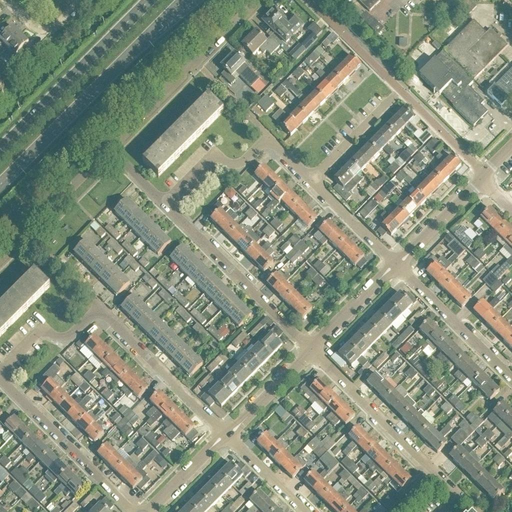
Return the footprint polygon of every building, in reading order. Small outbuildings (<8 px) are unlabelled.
[(340,0),(348,8),(349,7),(348,6),(353,0),(355,0),(370,14),(380,3),(379,3),(376,0),(340,0)] [(459,9),(468,17),(476,9),(468,0),(459,9)] [(288,24),(287,23),(288,23),(275,10),(268,16),(292,39),(303,27),(294,18),(288,24)] [(360,19),(366,25),(371,20),(365,14),(360,19)] [(262,22),(276,35),(286,44),(292,39),(268,16),(262,22)] [(372,19),(367,25),(378,36),(384,31),(372,19)] [(444,53),(474,82),(508,48),(491,31),(486,35),(474,23),(444,53)] [(314,25),(308,31),(317,40),(322,34),(314,25)] [(0,48),(3,45),(7,50),(21,37),(13,29),(3,39),(0,36),(0,48)] [(317,40),(308,31),(304,35),(313,45),(317,40)] [(256,34),(242,48),(253,58),(260,51),(264,55),(266,53),(271,58),(280,48),(272,41),(266,47),(265,45),(266,44),(256,34)] [(21,37),(7,50),(12,55),(6,60),(16,70),(28,58),(25,55),(26,53),(23,50),(29,45),(21,37)] [(327,41),(333,46),(336,43),(331,37),(327,41)] [(440,49),(435,44),(432,47),(437,52),(440,49)] [(289,56),(295,63),(306,53),(299,46),(289,56)] [(316,52),(313,55),(319,61),(322,58),(316,52)] [(419,78),(435,94),(436,93),(440,97),(442,95),(454,107),(453,108),(474,129),(487,115),(489,116),(481,108),(484,105),(469,89),(474,84),(443,53),(419,78)] [(232,79),(236,75),(251,90),(260,81),(244,66),(245,65),(235,55),(221,69),(224,71),(219,76),(229,86),(234,81),(232,79)] [(319,61),(313,55),(310,59),(316,64),(319,61)] [(352,58),(343,67),(352,77),(361,68),(352,58)] [(343,67),(334,76),(343,85),(352,77),(343,67)] [(299,70),(296,73),(301,79),(305,75),(299,70)] [(511,70),(494,88),(508,103),(511,99),(511,70)] [(301,79),(296,73),(292,76),(298,82),(301,79)] [(319,79),(321,81),(334,94),(343,85),(334,76),(329,81),(323,75),(319,79)] [(321,89),(316,94),(326,103),(334,94),(321,81),(317,85),(321,89)] [(281,87),(278,91),(284,96),(287,93),(281,87)] [(284,96),(278,91),(275,94),(281,100),(284,96)] [(316,94),(308,102),(317,112),(326,103),(316,94)] [(258,106),(266,114),(275,106),(266,97),(258,106)] [(304,107),(299,111),(308,121),(317,112),(308,102),(302,97),(298,101),(304,107)] [(143,164),(158,180),(224,114),(208,98),(143,164)] [(283,109),(274,118),(279,122),(288,114),(283,109)] [(299,111),(290,120),(300,129),(308,121),(299,111)] [(405,111),(396,120),(405,129),(414,138),(418,133),(413,129),(420,122),(416,118),(414,120),(405,111)] [(290,120),(286,116),(277,125),(291,138),(300,129),(290,120)] [(396,120),(387,129),(396,138),(405,129),(396,120)] [(387,129),(378,137),(387,147),(396,138),(387,129)] [(417,141),(423,147),(432,138),(426,132),(417,141)] [(378,137),(369,146),(379,156),(383,151),(391,158),(395,154),(387,147),(378,137)] [(426,149),(433,156),(438,150),(437,149),(440,146),(434,140),(426,149)] [(404,146),(408,150),(414,156),(417,153),(412,147),(408,142),(404,146)] [(369,146),(361,155),(370,164),(379,156),(369,146)] [(414,156),(408,150),(405,153),(411,159),(414,156)] [(361,155),(352,164),(361,173),(370,164),(361,155)] [(420,155),(416,158),(425,166),(428,164),(425,161),(425,160),(420,155)] [(440,164),(452,176),(461,167),(452,158),(451,158),(452,158),(447,163),(440,156),(436,160),(439,162),(441,164),(440,164)] [(425,166),(416,158),(413,161),(422,170),(425,166)] [(439,171),(434,176),(444,185),(452,176),(440,164),(441,164),(439,162),(434,167),(439,171)] [(352,164),(343,173),(358,187),(362,183),(357,178),(361,173),(352,164)] [(394,165),(391,168),(397,174),(400,170),(394,165)] [(255,178),(264,186),(273,177),(264,168),(255,177),(255,178)] [(397,174),(391,168),(388,171),(394,177),(397,174)] [(402,172),(399,176),(404,181),(408,185),(414,179),(404,170),(402,172)] [(358,187),(343,173),(334,182),(345,193),(340,198),(346,204),(351,198),(349,196),(358,187)] [(404,181),(399,176),(396,179),(401,184),(404,181)] [(426,184),(425,185),(435,194),(444,185),(434,176),(429,180),(425,176),(421,180),(426,184)] [(264,186),(272,195),(282,186),(273,177),(264,186)] [(377,182),(374,185),(379,191),(382,188),(377,182)] [(379,191),(374,185),(365,194),(370,200),(379,191)] [(425,185),(417,193),(426,203),(435,194),(425,185)] [(271,214),(281,204),(290,195),(282,186),(272,195),(273,195),(268,200),(272,204),(267,210),(271,214)] [(244,188),(238,194),(242,197),(247,191),(244,188)] [(385,190),(381,193),(387,199),(390,196),(385,190)] [(387,199),(381,193),(378,196),(384,202),(387,199)] [(408,194),(404,198),(417,211),(426,203),(417,193),(412,198),(408,194)] [(281,204),(290,213),(299,203),(290,195),(281,204)] [(404,206),(399,211),(409,220),(417,211),(404,198),(400,202),(404,206)] [(115,214),(124,223),(136,210),(127,202),(125,204),(115,214)] [(253,208),(256,211),(262,206),(259,203),(253,208)] [(290,213),(299,221),(308,212),(299,203),(290,213)] [(211,222),(220,230),(235,215),(230,211),(225,217),(220,212),(224,209),(219,204),(211,213),(215,217),(211,222)] [(364,211),(369,217),(373,213),(367,208),(364,211)] [(124,223),(132,231),(145,219),(136,210),(124,223)] [(245,216),(248,219),(254,214),(251,210),(245,216)] [(399,211),(391,220),(400,229),(409,220),(399,211)] [(489,229),(499,220),(490,211),(478,223),(483,227),(481,230),(485,234),(489,229)] [(308,212),(299,221),(307,230),(308,230),(317,221),(308,212)] [(254,214),(248,219),(252,222),(257,217),(254,214)] [(400,229),(391,220),(385,214),(381,218),(386,224),(382,229),(391,238),(400,229)] [(220,230),(229,239),(238,230),(233,225),(238,219),(235,215),(220,230)] [(132,231),(141,240),(153,227),(145,219),(132,231)] [(271,226),(274,229),(279,223),(276,220),(271,226)] [(489,229),(498,238),(508,228),(499,220),(489,229)] [(279,223),(274,229),(277,232),(283,226),(279,223)] [(328,242),(338,233),(329,224),(314,239),(323,248),(328,242)] [(105,231),(111,236),(115,232),(109,226),(105,231)] [(241,226),(238,230),(229,239),(237,248),(252,234),(253,232),(249,228),(246,231),(241,226)] [(141,240),(149,248),(162,236),(153,227),(141,240)] [(263,234),(266,237),(272,231),(268,228),(263,234)] [(498,238),(507,246),(511,241),(511,232),(508,228),(498,238)] [(96,234),(101,240),(106,235),(100,230),(96,234)] [(478,240),(485,234),(481,230),(478,232),(474,236),(476,238),(478,240)] [(272,231),(266,237),(269,240),(275,234),(272,231)] [(454,237),(459,242),(468,251),(474,245),(460,231),(454,237)] [(115,232),(111,236),(116,242),(121,237),(115,232)] [(328,242),(337,251),(346,242),(338,233),(328,242)] [(246,257),(255,247),(260,242),(252,234),(237,248),(246,257)] [(162,236),(149,248),(158,257),(170,245),(170,244),(162,236)] [(449,247),(447,249),(458,260),(465,252),(449,236),(443,242),(449,247)] [(288,243),(294,249),(301,243),(295,237),(288,243)] [(107,245),(113,251),(117,247),(111,241),(107,245)] [(511,241),(507,246),(503,251),(511,260),(511,259),(511,241)] [(337,251),(346,260),(355,250),(346,242),(337,251)] [(75,256),(83,264),(95,251),(87,243),(74,255),(75,255),(75,256)] [(122,247),(128,253),(132,249),(126,243),(122,247)] [(294,249),(293,250),(298,255),(300,253),(303,256),(309,250),(301,243),(294,249)] [(255,265),(264,256),(270,251),(272,248),(268,244),(260,252),(255,247),(246,257),(255,265)] [(281,251),(284,254),(289,249),(286,246),(281,251)] [(117,247),(113,251),(118,257),(123,252),(117,247)] [(171,261),(179,270),(192,257),(183,248),(181,251),(171,261)] [(132,249),(128,253),(133,259),(138,254),(132,249)] [(290,263),(296,257),(298,255),(293,250),(286,258),(290,263)] [(355,250),(346,260),(354,268),(355,269),(364,259),(355,250)] [(474,256),(477,259),(482,253),(479,250),(474,256)] [(83,264),(92,272),(104,260),(95,251),(83,264)] [(264,256),(255,265),(264,274),(273,265),(268,260),(274,255),(270,251),(264,256)] [(482,253),(477,259),(480,262),(486,257),(482,253)] [(430,255),(422,262),(425,265),(432,258),(430,255)] [(179,270),(188,278),(200,266),(192,257),(179,270)] [(296,257),(290,263),(293,266),(299,260),(296,257)] [(124,262),(130,268),(134,264),(128,258),(124,262)] [(466,264),(469,267),(475,261),(472,258),(466,264)] [(426,275),(435,284),(445,274),(444,274),(451,267),(442,259),(426,275)] [(92,272),(100,281),(113,268),(104,260),(92,272)] [(139,264),(145,270),(149,266),(143,260),(139,264)] [(475,261),(469,267),(478,276),(483,270),(475,261)] [(313,268),(317,271),(322,266),(319,263),(313,268)] [(134,264),(130,268),(135,274),(140,269),(134,264)] [(188,278),(196,287),(209,274),(200,266),(188,278)] [(322,266),(317,271),(320,275),(326,269),(322,266)] [(494,278),(498,282),(509,271),(504,266),(501,270),(498,267),(490,275),(494,278)] [(100,281),(109,289),(121,277),(113,268),(100,281)] [(153,270),(149,274),(154,279),(158,275),(153,270)] [(306,276),(309,279),(314,274),(311,270),(306,276)] [(0,308),(0,339),(31,308),(50,289),(35,273),(0,308)] [(280,273),(267,286),(276,295),(285,285),(291,280),(287,276),(284,278),(280,273)] [(196,287),(205,295),(217,283),(209,274),(196,287)] [(314,274),(309,279),(312,283),(318,277),(314,274)] [(435,284),(444,292),(453,283),(445,274),(435,284)] [(483,283),(490,290),(498,282),(494,278),(490,275),(483,283)] [(147,285),(153,291),(157,287),(147,276),(142,281),(147,286),(147,285)] [(121,277),(109,289),(117,298),(120,296),(119,296),(130,285),(121,277)] [(157,282),(162,287),(166,283),(161,277),(157,282)] [(502,284),(505,287),(511,282),(508,278),(502,284)] [(331,286),(334,289),(340,283),(337,280),(331,286)] [(498,282),(490,290),(495,295),(503,287),(498,282)] [(166,283),(162,287),(168,293),(172,289),(166,283)] [(205,295),(213,304),(226,291),(217,283),(205,295)] [(444,292),(453,301),(462,292),(453,283),(444,292)] [(276,295),(285,303),(294,294),(285,285),(276,295)] [(323,294),(327,297),(332,291),(329,288),(323,294)] [(213,304),(222,312),(234,300),(226,291),(213,304)] [(159,297),(164,302),(169,298),(163,292),(159,297)] [(462,292),(453,301),(462,310),(471,301),(462,292)] [(174,299),(179,304),(183,300),(178,294),(174,299)] [(285,303),(294,312),(303,303),(294,294),(285,303)] [(399,295),(389,305),(402,318),(417,304),(408,295),(404,299),(399,295)] [(122,311),(131,319),(143,307),(134,298),(122,311)] [(169,298),(164,302),(170,308),(174,304),(169,298)] [(183,300),(179,304),(185,310),(189,306),(183,300)] [(222,312),(231,321),(243,308),(234,300),(222,312)] [(473,313),(482,322),(492,313),(500,304),(496,300),(487,308),(483,304),(473,313)] [(303,303),(294,312),(303,321),(312,312),(303,303)] [(389,305),(379,315),(392,328),(402,318),(389,305)] [(131,319),(139,328),(151,315),(143,307),(131,319)] [(243,308),(231,321),(239,329),(252,317),(251,317),(251,316),(243,308)] [(176,313),(181,319),(186,315),(180,309),(176,313)] [(191,316),(196,321),(200,317),(195,311),(191,316)] [(482,322),(491,331),(500,321),(492,313),(482,322)] [(418,314),(413,319),(416,322),(421,317),(418,314)] [(139,328),(148,336),(160,323),(151,315),(139,328)] [(186,315),(181,319),(187,325),(191,320),(186,315)] [(379,315),(369,326),(382,339),(392,328),(379,315)] [(200,317),(196,321),(202,327),(206,323),(200,317)] [(416,322),(413,319),(408,324),(411,327),(416,322)] [(491,331),(500,339),(509,330),(500,321),(491,331)] [(148,336),(157,344),(169,331),(160,323),(148,336)] [(419,332),(428,341),(438,332),(429,323),(419,332)] [(193,330),(198,336),(203,332),(197,326),(193,330)] [(260,326),(255,331),(258,334),(263,329),(260,326)] [(369,326),(359,336),(372,349),(382,339),(369,326)] [(208,333),(213,338),(217,334),(212,328),(208,333)] [(270,336),(260,346),(272,358),(282,348),(283,348),(277,342),(283,336),(276,328),(270,335),(269,335),(270,336)] [(398,341),(402,345),(414,333),(410,329),(398,341)] [(500,339),(509,348),(511,344),(511,332),(509,330),(500,339)] [(157,344),(165,352),(177,340),(169,331),(157,344)] [(258,334),(255,331),(250,336),(253,339),(258,334)] [(203,332),(198,336),(204,342),(208,337),(203,332)] [(437,350),(446,341),(438,332),(428,341),(425,345),(433,354),(437,350)] [(217,334),(213,338),(219,344),(223,340),(217,334)] [(244,334),(236,342),(240,346),(248,338),(244,334)] [(359,336),(348,346),(362,359),(372,349),(359,336)] [(85,348),(94,357),(104,347),(95,338),(90,343),(85,338),(76,347),(81,352),(85,348)] [(165,352),(174,361),(186,348),(177,340),(165,352)] [(445,358),(446,359),(455,349),(446,341),(437,350),(442,355),(438,358),(442,362),(445,358)] [(210,347),(215,353),(220,349),(214,343),(210,347)] [(260,346),(250,356),(262,368),(272,358),(260,346)] [(368,365),(362,359),(348,346),(338,356),(351,370),(357,364),(363,370),(368,365)] [(101,368),(103,365),(112,356),(104,347),(94,357),(92,359),(101,368)] [(399,353),(402,356),(408,351),(404,347),(399,353)] [(174,361),(183,369),(195,356),(186,348),(174,361)] [(450,363),(455,368),(464,358),(455,349),(446,359),(441,364),(445,368),(450,363)] [(384,354),(381,358),(385,362),(389,359),(384,354)] [(391,361),(394,364),(400,358),(397,355),(391,361)] [(106,380),(112,374),(121,365),(112,356),(103,365),(108,370),(102,376),(106,380)] [(195,356),(183,369),(192,378),(194,376),(194,375),(204,365),(195,356)] [(250,356),(239,366),(252,378),(262,368),(250,356)] [(385,362),(381,358),(372,366),(377,371),(385,362)] [(454,377),(458,382),(473,367),(464,358),(455,368),(459,372),(454,377)] [(413,367),(417,371),(422,365),(419,362),(413,367)] [(212,374),(218,369),(219,367),(215,363),(207,371),(211,375),(212,374)] [(112,374),(121,383),(130,373),(121,365),(112,374)] [(368,365),(363,370),(366,373),(371,368),(368,365)] [(422,365),(417,371),(420,374),(425,368),(422,365)] [(239,366),(229,376),(242,389),(252,378),(239,366)] [(41,392),(50,401),(60,391),(60,392),(66,386),(57,377),(61,373),(55,367),(45,377),(50,383),(41,392)] [(468,381),(472,385),(482,376),(473,367),(458,382),(462,386),(468,381)] [(366,373),(363,370),(357,375),(361,378),(366,373)] [(406,375),(409,379),(414,373),(411,370),(406,375)] [(84,379),(87,382),(93,376),(89,373),(84,379)] [(121,392),(125,396),(139,382),(130,373),(121,383),(125,388),(121,392)] [(414,373),(409,379),(412,382),(418,376),(414,373)] [(93,376),(87,382),(96,390),(99,387),(94,381),(96,379),(93,376)] [(229,376),(219,386),(219,387),(231,399),(242,389),(229,376)] [(376,394),(385,385),(389,381),(385,377),(381,380),(376,376),(367,385),(376,394)] [(472,385),(481,394),(490,384),(482,376),(472,385)] [(219,387),(219,386),(210,377),(199,387),(202,390),(208,384),(214,391),(209,396),(207,394),(201,400),(210,409),(215,404),(221,410),(222,409),(221,409),(231,399),(219,387)] [(431,385),(434,388),(440,382),(436,379),(431,385)] [(81,382),(75,387),(78,390),(79,389),(84,385),(81,382)] [(139,382),(125,396),(128,399),(133,395),(138,401),(148,391),(139,382)] [(313,407),(315,405),(328,391),(319,382),(315,387),(309,382),(301,391),(306,396),(307,395),(312,399),(309,403),(313,407)] [(440,382),(434,388),(437,391),(443,386),(440,382)] [(84,385),(79,389),(85,395),(90,389),(85,384),(84,385)] [(490,384),(481,394),(490,403),(499,393),(490,384)] [(376,394),(385,403),(394,393),(385,385),(376,394)] [(423,393),(426,396),(432,390),(429,387),(423,393)] [(101,396),(104,399),(110,393),(107,390),(101,396)] [(432,390),(426,396),(429,399),(435,393),(432,390)] [(50,401),(59,409),(68,400),(60,392),(60,391),(50,401)] [(324,413),(328,410),(337,400),(328,391),(315,405),(324,413)] [(110,393),(104,399),(108,402),(113,397),(110,393)] [(385,403),(393,411),(403,402),(394,393),(385,403)] [(146,417),(150,421),(168,403),(159,394),(150,404),(155,408),(146,417)] [(448,402),(452,406),(457,400),(454,397),(448,402)] [(68,418),(77,427),(90,414),(85,409),(92,402),(87,398),(83,403),(68,418)] [(412,411),(416,406),(407,398),(403,402),(393,411),(403,421),(412,411)] [(59,409),(68,418),(83,403),(79,399),(73,404),(68,400),(59,409)] [(326,420),(330,425),(346,409),(337,400),(328,410),(332,414),(326,420)] [(457,400),(452,406),(455,409),(461,403),(457,400)] [(163,417),(168,421),(177,412),(168,403),(150,421),(155,425),(163,417)] [(441,410),(444,413),(450,408),(446,405),(441,410)] [(498,419),(502,424),(511,414),(502,405),(488,420),(492,425),(498,419)] [(119,414),(125,420),(132,413),(129,410),(128,411),(125,408),(119,414)] [(300,415),(296,419),(299,422),(303,417),(306,414),(300,408),(297,411),(300,415)] [(450,408),(444,413),(447,417),(453,411),(450,408)] [(346,409),(330,425),(335,429),(341,423),(346,427),(355,418),(346,409)] [(296,419),(300,415),(297,411),(296,411),(292,416),(296,419)] [(403,421),(411,429),(420,420),(420,419),(424,416),(421,412),(417,416),(412,411),(403,421)] [(77,427),(85,436),(95,426),(106,416),(102,412),(95,419),(90,414),(77,427)] [(163,434),(167,439),(186,420),(177,412),(168,421),(163,426),(167,430),(163,434)] [(125,420),(124,421),(131,429),(132,428),(136,432),(143,425),(132,413),(125,420)] [(420,438),(429,428),(434,423),(425,414),(424,416),(420,419),(420,420),(411,429),(420,438)] [(466,420),(472,426),(479,420),(475,416),(474,417),(472,414),(466,420)] [(502,424),(511,432),(511,431),(511,414),(502,424)] [(281,421),(285,424),(290,418),(287,415),(281,421)] [(111,421),(114,425),(120,419),(117,416),(111,421)] [(11,440),(14,437),(23,428),(14,419),(5,429),(10,434),(7,437),(11,440)] [(186,420),(167,439),(172,443),(181,434),(185,439),(195,430),(186,420)] [(303,426),(307,430),(313,425),(308,420),(303,426)] [(479,420),(472,426),(471,427),(476,432),(484,424),(479,420)] [(131,429),(124,421),(116,429),(127,440),(133,434),(130,430),(131,429)] [(460,432),(464,435),(470,429),(467,426),(464,422),(458,428),(461,431),(460,432)] [(313,425),(307,430),(310,434),(316,428),(313,425)] [(95,426),(85,436),(95,445),(104,435),(95,426)] [(438,437),(429,446),(438,455),(447,446),(442,441),(452,431),(448,427),(438,437)] [(471,427),(470,429),(464,435),(468,440),(476,432),(471,427)] [(14,437),(23,446),(32,437),(23,428),(14,437)] [(420,438),(429,446),(438,437),(429,428),(420,438)] [(296,435),(299,438),(305,433),(302,429),(296,435)] [(352,454),(358,448),(367,438),(358,430),(358,429),(349,439),(353,443),(347,450),(352,454)] [(483,437),(486,440),(492,434),(489,431),(483,437)] [(511,439),(511,431),(511,432),(497,446),(501,451),(511,439)] [(144,439),(147,442),(153,436),(150,433),(144,439)] [(305,433),(299,438),(302,441),(308,436),(305,433)] [(492,434),(486,440),(489,443),(495,437),(492,434)] [(153,436),(147,442),(156,450),(160,447),(154,441),(156,439),(153,436)] [(257,445),(266,454),(275,445),(266,436),(257,445)] [(41,446),(32,437),(23,446),(27,451),(24,455),(28,459),(41,446)] [(326,447),(323,449),(328,454),(336,446),(328,438),(322,444),(326,447)] [(358,448),(366,456),(376,447),(367,438),(358,448)] [(475,444),(478,448),(484,442),(481,439),(475,444)] [(275,463),(284,453),(289,449),(280,440),(275,445),(266,454),(275,463)] [(136,446),(140,450),(145,444),(142,441),(136,446)] [(484,442),(478,448),(481,451),(487,445),(484,442)] [(145,444),(140,450),(143,453),(148,447),(145,444)] [(36,459),(40,464),(50,454),(50,455),(51,453),(45,447),(44,449),(41,446),(28,459),(26,461),(30,465),(36,459)] [(98,456),(106,465),(116,455),(107,447),(98,456)] [(366,466),(370,470),(384,456),(376,447),(366,456),(371,461),(366,466)] [(328,454),(323,449),(322,451),(318,448),(313,454),(320,461),(328,454)] [(449,459),(458,468),(468,458),(459,449),(449,459)] [(168,450),(162,456),(165,459),(171,454),(168,450)] [(332,455),(335,459),(341,453),(338,450),(332,455)] [(138,469),(124,482),(133,492),(137,488),(141,492),(151,483),(146,478),(147,477),(143,473),(158,457),(154,453),(138,469)] [(275,463),(284,472),(293,462),(284,453),(275,463)] [(40,464),(49,473),(58,463),(50,455),(50,454),(40,464)] [(106,465),(115,474),(125,464),(116,455),(106,465)] [(381,477),(384,474),(393,465),(384,456),(370,470),(369,471),(374,475),(376,473),(381,477)] [(493,462),(496,465),(501,459),(498,456),(493,462)] [(324,463),(328,466),(333,461),(330,457),(324,463)] [(293,462),(284,472),(293,481),(306,467),(297,458),(293,462)] [(458,468),(467,476),(476,467),(468,458),(458,468)] [(501,459),(496,465),(499,468),(505,463),(501,459)] [(115,474),(124,482),(138,469),(129,460),(125,464),(115,474)] [(8,461),(2,467),(5,470),(11,464),(8,461)] [(163,462),(159,467),(163,471),(168,467),(163,462)] [(67,472),(58,463),(49,473),(45,476),(54,485),(58,481),(67,472)] [(347,470),(350,473),(356,467),(352,464),(347,470)] [(230,465),(220,475),(233,489),(243,479),(246,481),(251,475),(241,465),(236,471),(230,465)] [(393,482),(393,483),(402,473),(393,465),(384,474),(388,478),(383,484),(387,488),(393,482)] [(356,467),(350,473),(353,476),(359,471),(356,467)] [(467,476),(476,485),(485,476),(476,467),(467,476)] [(0,468),(0,477),(5,482),(9,478),(0,468)] [(11,475),(20,484),(26,479),(17,470),(11,475)] [(58,490),(62,494),(76,481),(67,472),(58,481),(62,486),(58,490)] [(339,478),(342,481),(348,475),(345,472),(339,478)] [(393,483),(389,486),(398,495),(402,492),(411,482),(402,473),(393,483)] [(304,483),(313,492),(322,483),(313,474),(304,483)] [(220,475),(210,486),(223,499),(233,489),(220,475)] [(348,475),(342,481),(345,484),(351,478),(348,475)] [(476,485),(485,494),(494,484),(485,476),(476,485)] [(26,479),(20,484),(23,488),(29,482),(26,479)] [(76,481),(62,494),(67,498),(71,494),(76,499),(85,490),(76,481)] [(364,487),(367,491),(373,485),(370,482),(364,487)] [(9,489),(12,492),(18,487),(15,483),(9,489)] [(313,492),(322,501),(331,492),(322,483),(313,492)] [(249,484),(244,489),(247,492),(252,487),(249,484)] [(494,484),(485,494),(494,503),(503,493),(494,484)] [(373,485),(367,491),(371,494),(376,488),(373,485)] [(210,486),(200,496),(213,509),(223,499),(210,486)] [(322,501),(331,510),(346,495),(337,486),(331,492),(322,501)] [(18,487),(12,492),(15,495),(21,490),(18,487)] [(247,492),(244,489),(239,494),(242,498),(247,492)] [(356,495),(360,498),(365,493),(362,489),(356,495)] [(34,499),(37,502),(43,496),(40,493),(34,499)] [(258,511),(268,502),(259,493),(250,503),(255,508),(250,511),(258,511)] [(365,493),(360,498),(363,502),(368,496),(365,493)] [(331,510),(332,511),(345,511),(349,509),(344,505),(350,499),(346,495),(331,510)] [(43,496),(37,502),(41,505),(46,499),(43,496)] [(91,496),(86,502),(89,505),(94,500),(91,496)] [(200,496),(189,506),(195,511),(209,511),(213,509),(200,496)] [(382,505),(388,511),(389,511),(399,503),(391,496),(382,505)] [(240,499),(232,508),(237,511),(245,504),(240,499)] [(105,500),(93,511),(110,511),(114,509),(105,500)] [(26,506),(30,510),(35,504),(32,501),(26,506)] [(89,505),(86,502),(81,507),(84,510),(89,505)] [(276,511),(277,511),(268,502),(258,511),(276,511)]
